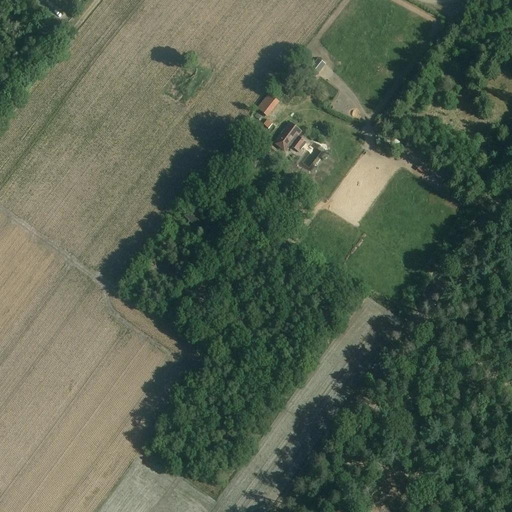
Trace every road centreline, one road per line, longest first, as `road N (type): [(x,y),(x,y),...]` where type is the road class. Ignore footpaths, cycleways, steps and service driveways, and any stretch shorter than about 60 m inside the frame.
road 1 (track): [(511,192),(485,207),(279,511)]
road 2 (unknown): [(440,0),(441,37),(374,131)]
road 3 (track): [(0,115),(96,0)]
